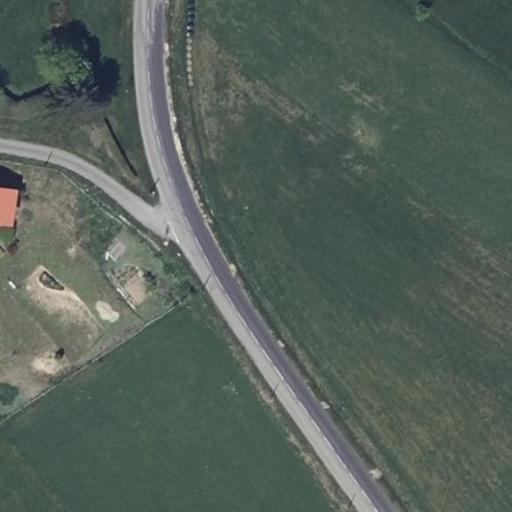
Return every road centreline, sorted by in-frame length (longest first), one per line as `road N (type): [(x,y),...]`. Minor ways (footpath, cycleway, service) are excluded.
road 1 (secondary): [(189,227),(223,290),(381,511)]
road 2 (secondary): [(141,0),(136,40),(160,166),(189,227)]
road 3 (residential): [(0,147),(85,167),(139,213),(189,227)]
